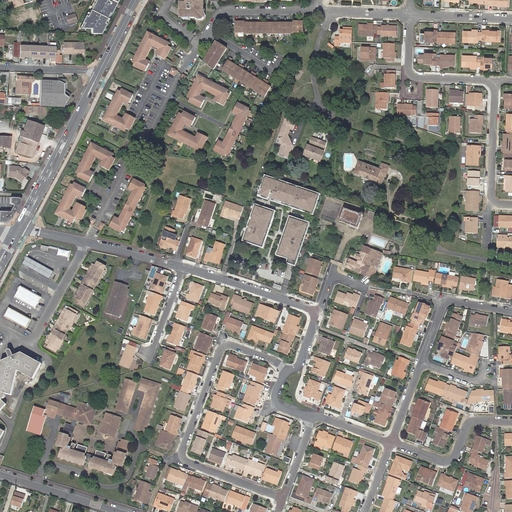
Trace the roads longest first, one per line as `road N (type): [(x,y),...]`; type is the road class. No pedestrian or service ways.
road 1 (residential): [(286,371),(224,345),(181,452),(282,497)]
road 2 (residential): [(511,205),(490,196),(491,84),(411,74),(411,13)]
road 3 (residential): [(0,450),(20,397),(47,369),(30,343),(87,242)]
road 4 (secondary): [(100,70),(17,231)]
road 5 (residential): [(391,442),(446,461),(470,421),(511,421)]
road 6 (residential): [(183,267),(316,311)]
road 7 (residential): [(421,363),(447,301),(511,311)]
road 8 (residential): [(0,473),(120,511)]
